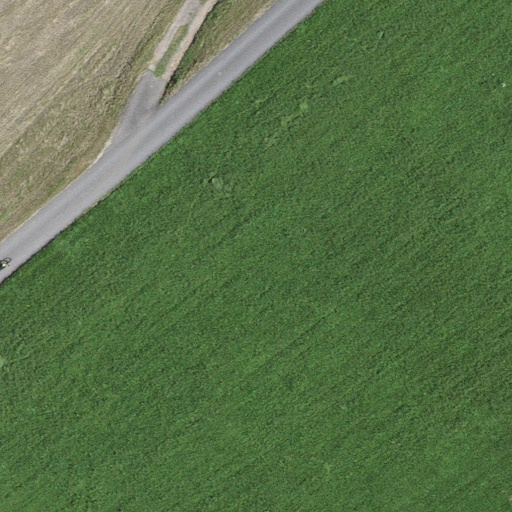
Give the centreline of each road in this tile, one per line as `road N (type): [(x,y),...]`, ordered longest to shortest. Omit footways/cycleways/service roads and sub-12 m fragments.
road 1 (unclassified): [(0,260),(298,0)]
road 2 (track): [(200,0),(145,93),(123,153)]
